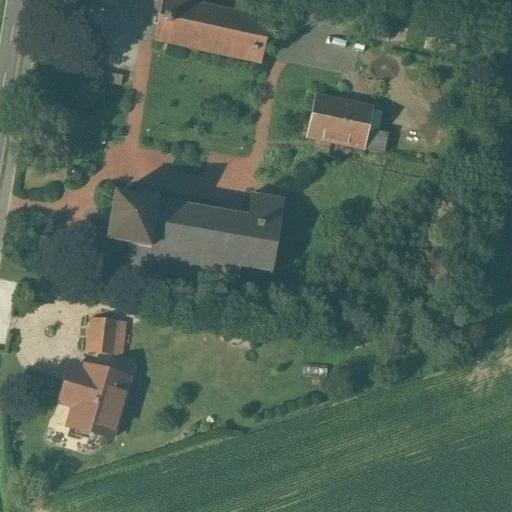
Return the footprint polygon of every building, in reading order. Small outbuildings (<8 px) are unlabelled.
[(232,13),(184,3),(185,0),(161,0),(152,43),(154,44),(154,43),(258,66),(259,66),(272,11),(235,3),(232,13)] [(390,23),(365,17),(361,36),(386,42),(390,23)] [(371,110),(314,98),(305,139),(363,151),(363,150),(382,155),(386,136),(367,132),(371,110)] [(245,221),(156,205),(158,196),(136,192),(134,201),(113,198),(110,212),(109,212),(106,230),(107,230),(105,245),(126,249),(122,271),(124,271),(125,269),(233,287),(233,289),(235,289),(240,260),(269,265),(267,277),(269,277),(283,201),(281,201),(281,203),(251,198),(251,196),(250,196),(245,221)] [(116,324),(91,321),(87,352),(113,355),(116,324)] [(127,381),(84,369),(83,374),(72,370),(61,405),(73,408),(67,429),(109,441),(127,381)]
